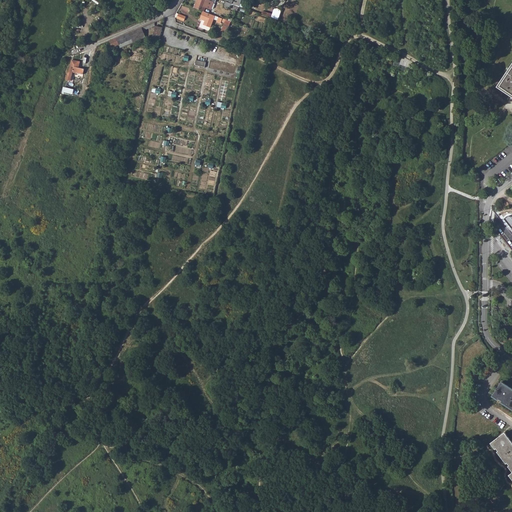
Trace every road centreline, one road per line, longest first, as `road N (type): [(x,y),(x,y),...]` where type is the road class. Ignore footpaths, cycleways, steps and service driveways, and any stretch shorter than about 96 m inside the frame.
road 1 (residential): [(505,355),(485,329),(485,207)]
road 2 (track): [(170,11),(181,28),(295,64)]
